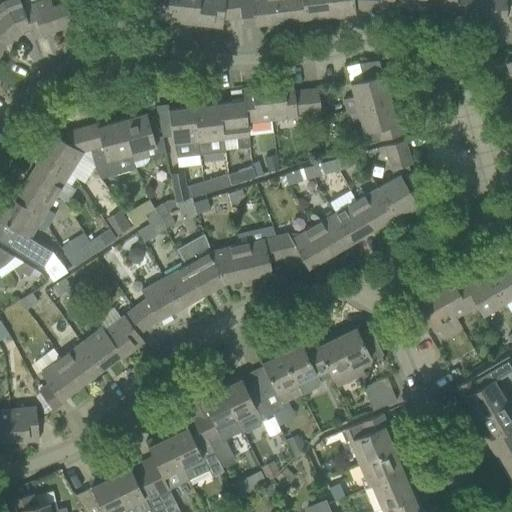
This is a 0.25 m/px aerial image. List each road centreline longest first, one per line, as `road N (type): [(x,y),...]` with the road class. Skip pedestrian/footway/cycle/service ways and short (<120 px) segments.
road 1 (residential): [(0,479),(80,446),(144,401),(189,342),(252,307),(303,298),(376,300)]
road 2 (residential): [(493,126),(465,54),(440,45),(235,59),(114,51)]
road 3 (residential): [(376,300),(416,254),(484,227),(503,169),(493,126)]
road 4 (residential): [(376,300),(464,511)]
road 5 (residential): [(114,51),(61,69),(0,149)]
